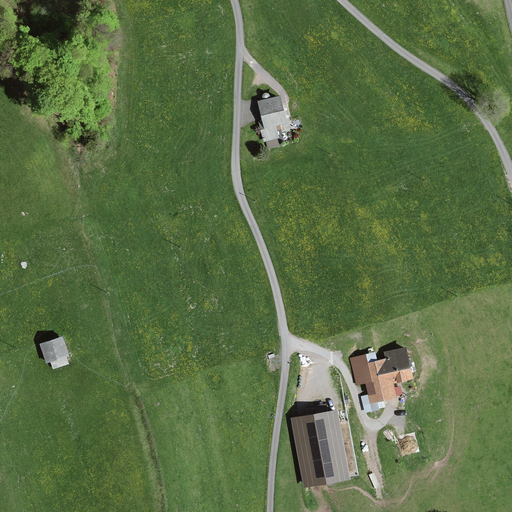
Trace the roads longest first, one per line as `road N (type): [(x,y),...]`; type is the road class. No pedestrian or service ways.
road 1 (residential): [(235,0),(242,19),(236,182),(273,276),(289,345),(271,511)]
road 2 (residential): [(511,170),(491,126),(461,95),(341,0)]
